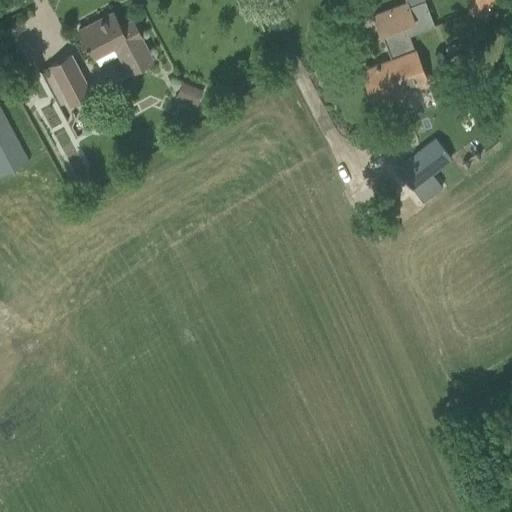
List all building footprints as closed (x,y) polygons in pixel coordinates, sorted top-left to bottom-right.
[(427,82),(408,35),(434,26),(424,0),(407,7),(406,3),(372,16),(380,34),(381,34),(391,60),(362,71),(374,102),(427,82)] [(483,0),(472,0),(467,11),(485,20),(492,4),(483,0)] [(57,47),(42,14),(10,28),(26,62),(57,47)] [(77,30),(86,47),(88,46),(93,57),(94,56),(99,65),(118,55),(128,74),(153,61),(141,38),(141,37),(132,19),(120,26),(114,15),(91,27),(89,24),(77,30)] [(49,66),(69,105),(90,94),(70,55),(49,66)] [(0,176),(28,162),(0,109),(0,176)] [(432,140),(395,168),(410,188),(449,159),(434,139),(432,140)]
